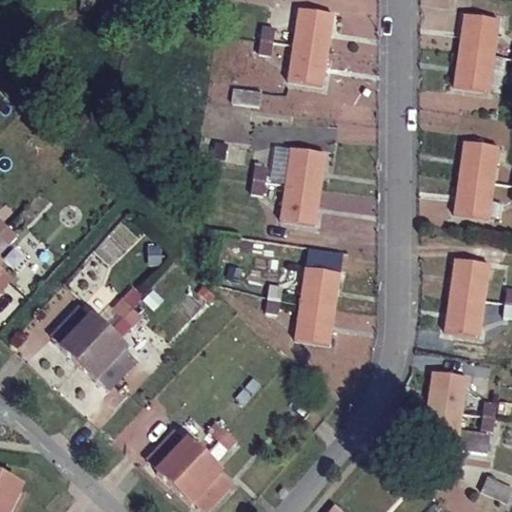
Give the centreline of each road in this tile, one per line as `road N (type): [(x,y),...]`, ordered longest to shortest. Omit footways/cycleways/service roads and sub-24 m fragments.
road 1 (residential): [(369,420),(389,374),(397,0)]
road 2 (residential): [(0,405),(115,511)]
road 3 (residential): [(369,420),(290,511)]
